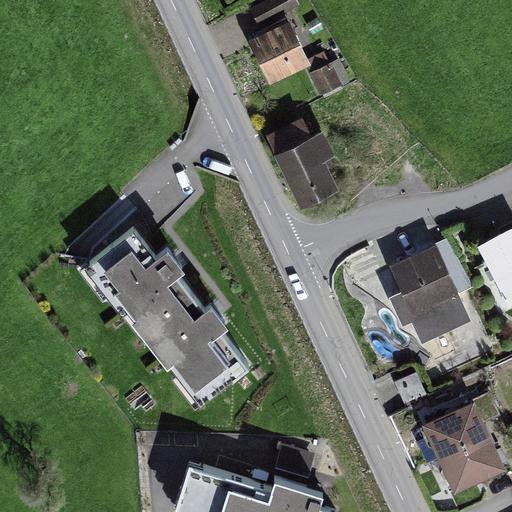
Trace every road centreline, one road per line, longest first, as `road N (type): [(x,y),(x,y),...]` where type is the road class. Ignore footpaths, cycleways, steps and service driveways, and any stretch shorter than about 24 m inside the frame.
road 1 (tertiary): [(408,511),(289,254)]
road 2 (tertiary): [(289,254),(172,0)]
road 3 (residential): [(289,254),(382,215),(469,200),(511,180)]
